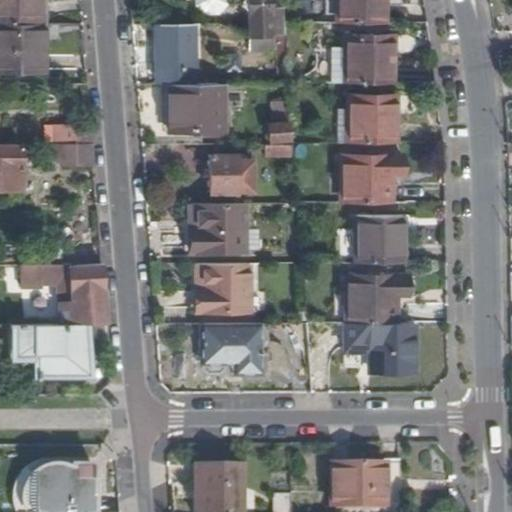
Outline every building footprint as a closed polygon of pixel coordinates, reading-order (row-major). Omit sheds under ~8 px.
[(0,0),(0,22),(38,23),(38,0),(0,0)] [(224,0),(194,0),(197,15),(226,11),(224,0)] [(245,0),(248,36),(284,35),(283,23),(282,10),(269,10),(268,0),(245,0)] [(336,24),(335,0),(322,0),(323,24),(336,24)] [(335,0),(336,24),(382,23),(382,6),(381,0),(335,0)] [(38,23),(0,22),(0,70),(39,71),(38,23)] [(192,24),(153,24),(153,66),(133,66),(134,83),(164,83),(192,83),(192,24)] [(343,83),(388,82),(389,66),(388,34),(342,33),(342,47),(343,83)] [(249,52),(285,51),(284,36),(248,38),(249,52)] [(343,83),(342,47),(327,47),(327,83),(343,83)] [(291,143),(287,82),(258,82),(260,108),(270,107),(272,122),(264,123),(266,143),(291,143)] [(221,130),(221,83),(192,83),(164,83),(164,130),(221,130)] [(348,93),(348,108),(348,143),(392,142),(392,94),(348,93)] [(335,143),(348,143),(348,108),(335,108),(335,143)] [(60,144),(89,144),(88,126),(51,125),(52,144),(60,144)] [(266,143),(263,143),(264,157),(292,157),(291,143),(266,143)] [(91,167),(89,144),(60,144),(60,168),(91,167)] [(0,190),(19,190),(19,146),(0,146),(0,190)] [(234,155),(208,156),(208,192),(234,192),(234,191),(250,191),(250,161),(234,160),(234,155)] [(341,156),(341,202),(387,203),(387,184),(387,175),(400,175),(401,156),(341,156)] [(241,251),(241,250),(241,229),(240,204),(194,204),(194,228),(186,228),(186,251),(241,251)] [(352,216),(353,264),(401,264),(401,245),(401,215),(352,216)] [(241,229),(241,250),(254,250),(254,229),(241,229)] [(245,262),(200,262),(200,288),(192,288),(192,309),(246,310),(245,262)] [(58,281),(58,325),(85,325),(103,325),(98,265),(23,265),(23,281),(58,281)] [(346,323),(392,323),(392,305),(392,296),(405,297),(404,275),(345,275),(346,323)] [(410,372),(410,323),(392,323),(346,323),(345,350),(367,350),(368,372),(410,372)] [(258,324),(197,325),(197,362),(232,362),(232,375),(259,375),(258,324)] [(58,325),(11,325),(12,358),(32,358),(33,376),(85,375),(85,325),(58,325)] [(91,481),(91,464),(69,463),(69,468),(60,464),(49,464),(38,466),(29,472),(28,511),(91,511),(92,493),(86,493),(86,481),(91,481)] [(333,508),(333,511),(398,511),(398,463),(328,463),(328,508),(333,508)] [(193,466),(192,511),(239,511),(240,466),(193,466)] [(285,511),(286,494),(270,494),(270,511),(285,511)]
